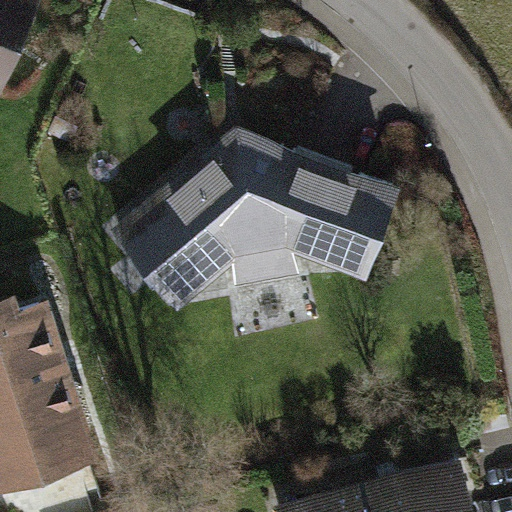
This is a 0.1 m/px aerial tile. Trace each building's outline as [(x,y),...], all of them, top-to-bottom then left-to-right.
[(0,0),(0,92),(38,0),(0,0)] [(235,122),(111,227),(179,306),(230,263),(235,288),(302,275),(298,250),(367,277),(402,186),(235,122)] [(12,291),(0,294),(0,486),(102,453),(52,300),(18,311),(12,291)] [(480,511),(463,451),(278,503),(280,511),(480,511)] [(135,511),(130,496),(83,511),(135,511)]
